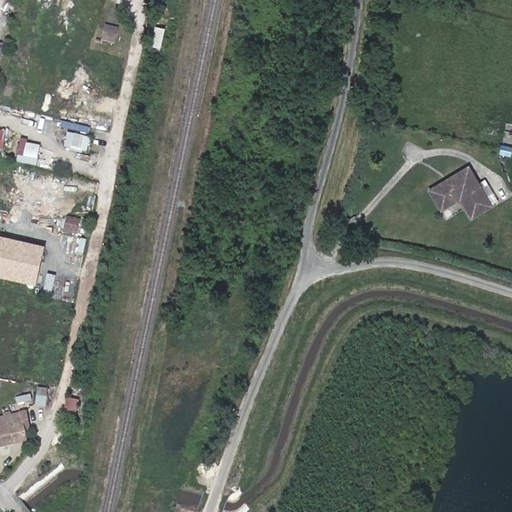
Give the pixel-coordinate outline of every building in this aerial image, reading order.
[(154,45),(163,47),(165,27),(156,26),(154,45)] [(117,42),(119,32),(106,29),(104,39),(117,42)] [(89,151),(91,135),(68,131),(65,147),(89,151)] [(17,161),(39,164),(42,143),(21,140),(17,161)] [(470,168),(430,192),(441,210),(468,194),(473,203),(467,206),(473,217),(497,203),(487,185),(482,188),(470,168)] [(83,220),(69,217),(66,230),(80,233),(83,220)] [(0,236),(0,278),(40,286),(48,245),(0,236)] [(81,400),(72,397),(68,412),(77,414),(81,400)] [(0,417),(0,444),(25,440),(22,428),(31,426),(28,411),(13,415),(12,411),(3,413),(3,417),(0,417)]
